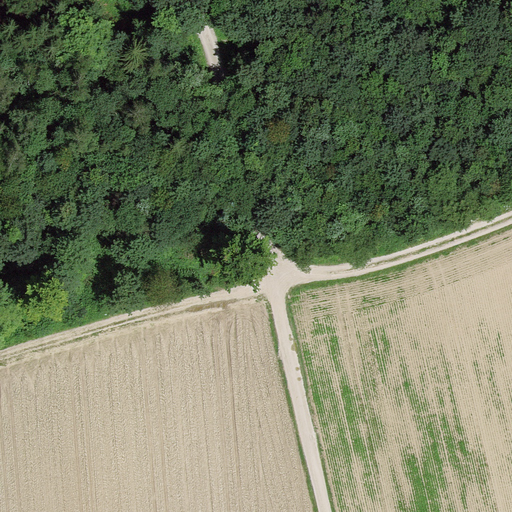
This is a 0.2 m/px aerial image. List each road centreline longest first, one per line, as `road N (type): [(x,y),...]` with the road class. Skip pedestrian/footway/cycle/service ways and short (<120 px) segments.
road 1 (track): [(189,0),(276,282)]
road 2 (track): [(0,355),(276,282)]
road 3 (track): [(276,282),(345,272),(511,212)]
road 4 (track): [(325,511),(276,282)]
